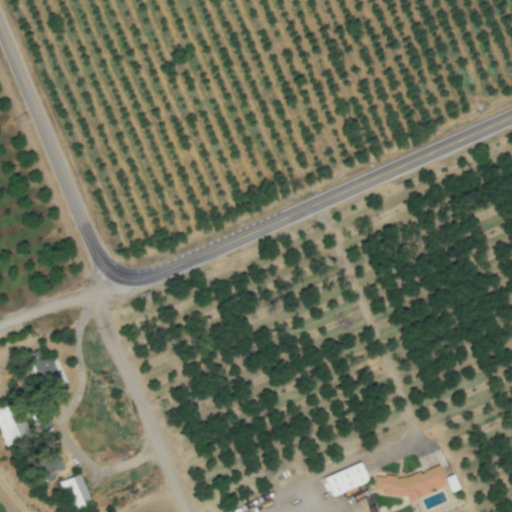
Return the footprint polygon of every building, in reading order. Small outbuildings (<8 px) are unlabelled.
[(42,398),(58,393),(47,355),(30,359),(42,398)] [(0,441),(8,439),(0,416),(0,441)] [(48,478),(47,470),(54,470),(53,458),(28,459),(29,479),(48,478)] [(325,497),(363,481),(354,461),(317,477),(325,497)] [(443,485),(436,465),(416,472),(415,472),(399,477),(381,476),(379,477),(370,477),(370,489),(378,490),(379,495),(402,496),(403,501),(443,485)] [(65,508),(85,501),(74,473),(54,481),(65,508)]
